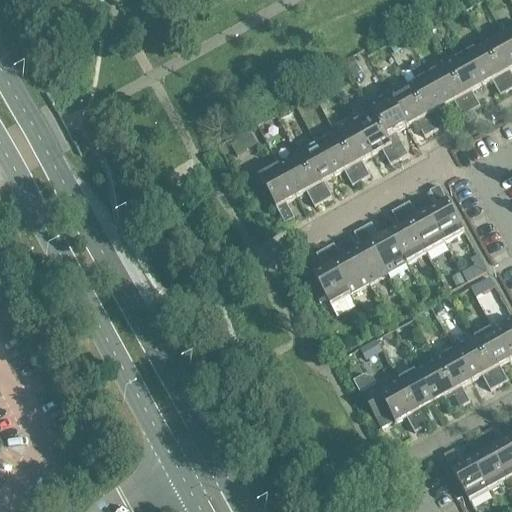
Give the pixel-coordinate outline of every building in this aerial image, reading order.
[(511,30),(503,36),(511,53),(511,30)] [(511,71),(511,53),(503,36),(484,46),(509,93),(511,91),(511,76),(510,73),(511,71)] [(509,93),(484,46),(465,57),(482,88),(492,83),(500,98),(509,93)] [(482,88),(465,57),(446,67),(471,114),(480,109),(472,94),(482,88)] [(471,114),(446,67),(427,78),(444,109),(454,104),(463,119),(471,114)] [(444,109),(427,78),(408,88),(434,135),(442,130),(434,115),(444,109)] [(434,135),(408,88),(389,99),(406,130),(417,125),(425,140),(434,135)] [(396,136),(406,130),(389,99),(370,109),(400,163),(409,158),(396,136)] [(400,163),(370,109),(369,110),(373,117),(355,127),(372,158),(382,153),(391,168),(400,163)] [(372,158),(355,127),(336,137),(362,184),(371,179),(362,164),(372,158)] [(362,184),(336,137),(317,148),(334,179),(345,174),(353,189),(362,184)] [(334,179),(317,148),(298,158),(324,205),(333,200),(324,185),(334,179)] [(324,205),(298,158),(279,168),(297,200),(307,194),(315,209),(324,205)] [(297,200),(279,168),(259,179),(285,226),(295,221),(287,206),(297,200)] [(465,235),(439,189),(430,194),(438,209),(428,215),(445,246),(465,235)] [(445,246),(428,215),(418,220),(410,205),(401,210),(427,256),(445,246)] [(427,256),(401,210),(392,215),(400,230),(390,235),(408,267),(427,256)] [(408,267),(390,235),(380,241),(372,226),(363,231),(389,277),(408,267)] [(389,277),(363,231),(354,236),(362,251),(352,256),(370,288),(389,277)] [(370,288),(352,256),(342,262),(334,247),(325,252),(351,298),(370,288)] [(351,298),(325,252),(316,257),(325,272),(314,278),(331,309),(351,298)] [(511,320),(493,332),(510,363),(511,362),(511,320)] [(510,363),(493,332),(474,342),(499,389),(508,384),(500,369),(510,363)] [(499,389),(474,342),(455,352),(472,384),(482,379),(491,394),(499,389)] [(472,384),(455,352),(436,363),(462,410),(471,405),(462,390),(472,384)] [(462,410),(436,363),(417,373),(434,405),(444,399),(453,414),(462,410)] [(434,405),(417,373),(398,384),(424,430),(433,425),(424,410),(434,405)] [(424,430),(398,384),(380,394),(377,389),(362,397),(376,421),(389,414),(396,426),(407,420),(415,435),(424,430)] [(511,481),(511,444),(510,441),(500,447),(492,432),(483,437),(509,483),(511,481)] [(509,483),(483,437),(474,441),(482,457),(472,462),(490,494),(509,483)] [(490,494),(472,462),(462,468),(454,453),(444,458),(470,505),(490,494)]
